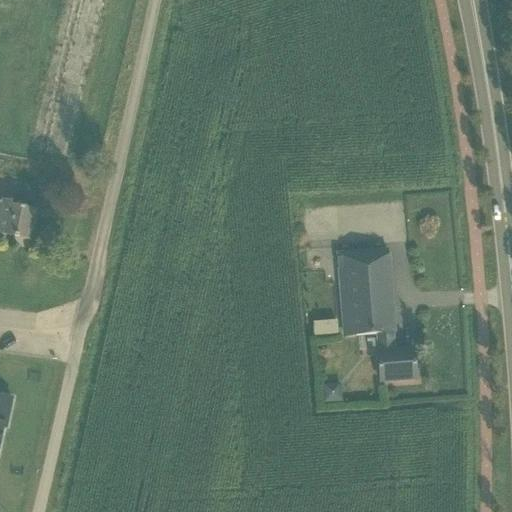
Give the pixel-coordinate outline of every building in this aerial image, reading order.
[(64,0),(28,155),(67,165),(106,0),(64,0)] [(11,204),(0,201),(0,235),(28,241),(35,212),(11,207),(11,204)] [(337,256),(342,321),(391,317),(385,251),(337,256)] [(391,317),(342,321),(344,338),(376,336),(378,354),(376,354),(379,385),(416,382),(414,351),(394,353),(391,317)] [(339,385),(322,386),(323,404),(340,402),(339,385)] [(0,436),(4,420),(6,421),(11,399),(0,396),(0,436)]
